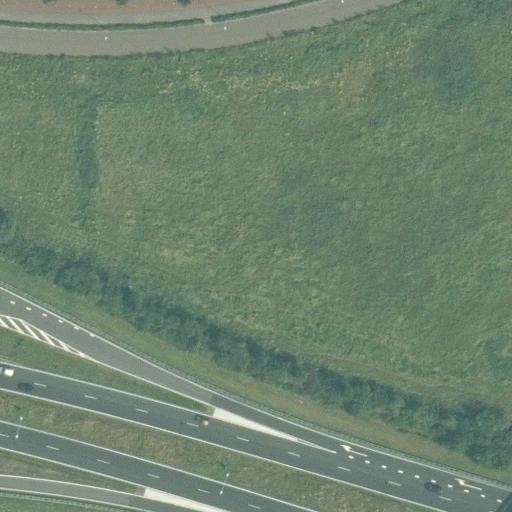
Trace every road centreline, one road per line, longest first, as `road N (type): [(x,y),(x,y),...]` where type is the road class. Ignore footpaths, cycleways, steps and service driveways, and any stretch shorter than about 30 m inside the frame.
road 1 (primary): [(333,466),(291,432),(0,306)]
road 2 (residential): [(0,37),(173,40),(274,25),(360,0)]
road 3 (primary): [(333,466),(0,376)]
road 4 (primary): [(0,435),(269,511)]
road 5 (primary): [(0,481),(171,511)]
road 6 (primary): [(484,511),(333,466)]
